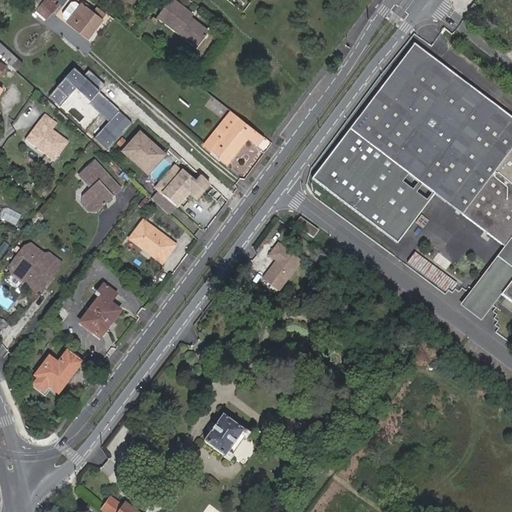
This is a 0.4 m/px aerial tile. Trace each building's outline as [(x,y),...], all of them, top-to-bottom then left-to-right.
[(38,10),(45,16),(48,18),(59,4),(53,0),(36,0),(42,5),(38,10)] [(172,0),(160,17),(191,41),(197,34),(203,39),(209,31),(191,18),(194,14),(175,0),(172,0)] [(511,0),(499,0),(489,14),(511,31),(511,29),(511,0)] [(88,38),(106,15),(97,7),(93,12),(89,10),(91,7),(84,1),(68,21),(88,38)] [(197,34),(191,41),(198,46),(203,39),(197,34)] [(0,57),(17,69),(23,60),(0,44),(0,57)] [(511,118),(415,44),(312,179),(397,244),(428,203),(393,177),(400,167),(435,194),(505,247),(511,238),(511,118)] [(74,70),(49,97),(60,107),(75,91),(109,123),(94,139),(107,150),(132,123),(74,70)] [(258,145),(264,137),(254,129),(237,116),(210,151),(228,165),(248,138),(258,145)] [(68,148),(52,135),(57,128),(45,118),(25,143),(53,166),(68,148)] [(139,134),(123,153),(135,164),(137,162),(147,171),(156,161),(158,163),(164,156),(139,134)] [(135,164),(148,175),(158,163),(156,161),(147,171),(137,162),(135,164)] [(95,162),(79,176),(91,189),(83,198),(97,214),(106,206),(104,203),(111,196),(113,199),(122,191),(95,162)] [(155,188),(176,207),(196,184),(183,172),(182,173),(175,167),(155,188)] [(393,177),(428,203),(435,194),(400,167),(393,177)] [(113,199),(111,196),(104,203),(106,206),(113,199)] [(97,214),(83,198),(82,206),(89,214),(97,214)] [(38,213),(30,223),(36,228),(42,220),(42,216),(38,213)] [(420,215),(415,223),(423,228),(428,219),(420,215)] [(311,238),(316,231),(299,218),(294,225),(311,238)] [(129,240),(162,264),(174,246),(142,222),(129,240)] [(511,238),(505,247),(461,307),(480,322),(501,294),(511,279),(511,238)] [(291,254),(277,243),(268,255),(275,261),(262,279),(278,291),(293,270),(288,266),(287,259),(291,254)] [(12,274),(27,285),(32,278),(44,287),(61,263),(48,253),(43,254),(32,245),(23,247),(10,265),(12,274)] [(467,291),(415,253),(407,263),(460,302),(467,291)] [(300,261),(291,254),(287,259),(288,266),(293,270),(300,261)] [(32,278),(27,285),(36,291),(42,290),(44,287),(32,278)] [(511,280),(501,294),(511,302),(511,280)] [(99,298),(81,324),(99,338),(119,312),(109,305),(116,295),(103,286),(95,296),(99,298)] [(0,289),(0,302),(8,309),(15,300),(1,288),(0,289)] [(39,379),(48,385),(57,393),(81,364),(67,353),(58,364),(50,358),(35,376),(39,379)] [(42,392),(48,385),(39,379),(33,385),(42,392)] [(243,430),(222,415),(203,441),(224,456),(223,457),(229,461),(233,455),(227,451),(240,434),(246,438),(249,433),(243,429),(243,430)] [(131,454),(143,444),(135,434),(123,444),(131,454)] [(233,455),(246,438),(240,434),(227,451),(233,455)] [(110,499),(101,510),(103,511),(135,511),(125,504),(122,508),(110,499)]
